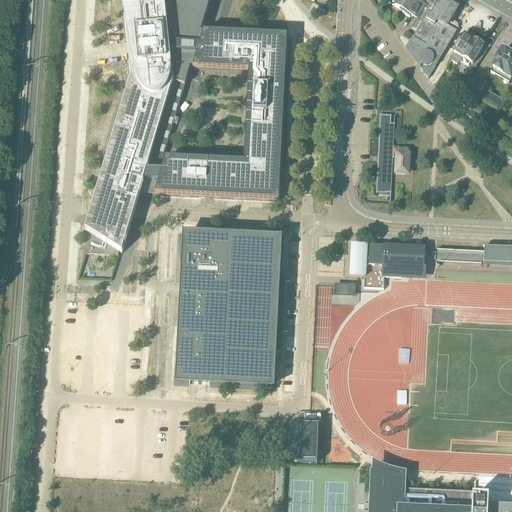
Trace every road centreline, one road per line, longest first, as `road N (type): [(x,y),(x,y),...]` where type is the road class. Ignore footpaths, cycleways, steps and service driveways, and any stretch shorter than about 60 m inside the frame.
road 1 (unclassified): [(66,208),(307,219)]
road 2 (unclassified): [(347,213),(337,189),(346,0)]
road 3 (unclassified): [(307,219),(298,399),(281,413)]
road 4 (unclassified): [(511,236),(392,229),(347,213)]
road 5 (unclassified): [(115,403),(281,413)]
